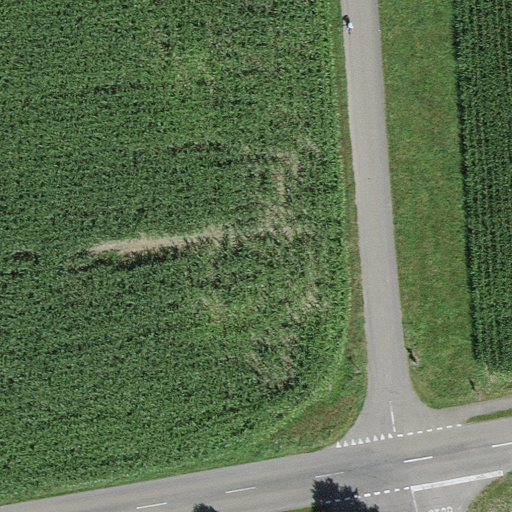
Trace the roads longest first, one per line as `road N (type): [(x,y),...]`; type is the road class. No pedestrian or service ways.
road 1 (unclassified): [(406,460),(392,403),(365,0)]
road 2 (unclassified): [(128,511),(406,460)]
